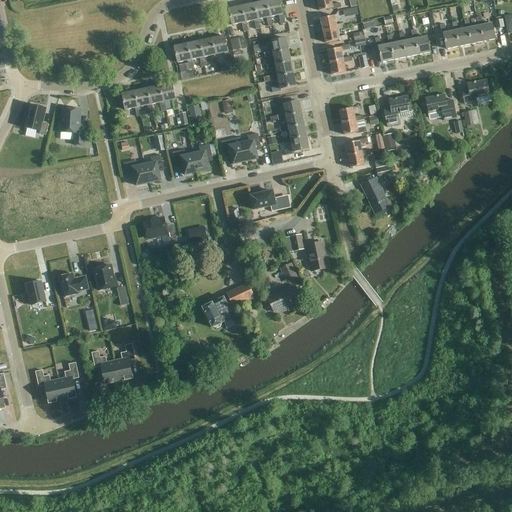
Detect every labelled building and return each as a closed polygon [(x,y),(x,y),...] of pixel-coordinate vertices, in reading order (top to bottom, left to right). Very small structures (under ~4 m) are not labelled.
[(279,0),(272,0),(266,1),(270,17),(271,17),(279,15),(281,25),(286,24),(284,14),(282,14),(279,0)] [(333,5),(331,0),(317,0),(320,11),(333,8),(333,10),(342,8),(341,3),(333,5)] [(266,1),(254,4),(258,20),(259,20),(266,18),(268,27),(273,26),(271,17),(270,17),(266,1)] [(254,4),(242,6),(245,23),(247,22),(254,21),(256,30),(261,29),(259,20),(258,20),(254,4)] [(242,6),(229,9),(232,25),(242,23),(244,32),(249,31),(247,22),(245,23),(242,6)] [(348,10),(349,18),(359,16),(358,8),(348,10)] [(346,28),(345,26),(345,23),(337,25),(335,16),(321,19),(323,31),(337,28),(337,30),(346,28)] [(391,16),(384,18),(385,24),(393,23),(391,16)] [(483,26),(481,17),(476,18),(478,27),(479,26),(483,42),(496,40),(493,24),(483,26)] [(372,30),(383,28),(381,20),(370,22),(372,30)] [(469,20),(464,21),(466,29),(468,29),(471,45),(483,42),(479,26),(478,27),(471,28),(469,20)] [(457,22),(452,23),(454,32),(456,31),(459,47),(471,45),(468,29),(466,29),(459,31),(457,22)] [(445,24),(440,25),(442,35),(443,34),(446,49),(459,47),(456,31),(454,32),(447,33),(445,24)] [(339,37),(337,30),(337,28),(323,31),(326,43),(339,40),(340,42),(348,40),(347,35),(339,37)] [(416,30),(412,31),(413,40),(415,39),(418,55),(432,53),(429,36),(418,38),(416,30)] [(353,34),(355,42),(365,40),(363,32),(353,34)] [(404,32),(400,33),(402,42),(403,42),(407,58),(418,55),(415,39),(413,40),(406,41),(404,32)] [(392,35),(387,36),(389,45),(391,44),(394,60),(407,58),(403,42),(402,42),(394,44),(392,35)] [(217,55),(217,56),(224,54),(226,62),(231,61),(229,51),(225,36),(212,39),(215,55),(217,55)] [(273,54),(289,51),(286,38),(270,42),(272,51),(264,53),(265,58),(274,56),(273,54)] [(380,38),(375,39),(377,48),(378,47),(381,63),(394,60),(391,44),(389,45),(382,46),(380,38)] [(219,64),(217,56),(217,55),(215,55),(212,39),(199,42),(203,58),(205,58),(212,56),(214,65),(216,74),(220,73),(218,64),(219,64)] [(238,39),(230,40),(232,52),(240,50),(238,39)] [(199,42),(187,44),(191,61),(192,60),(200,59),(202,67),(206,66),(205,58),(203,58),(199,42)] [(187,44),(174,47),(178,63),(187,61),(189,70),(194,69),(192,60),(191,61),(187,44)] [(344,60),(343,58),(342,51),(350,50),(349,45),(341,47),(341,48),(327,51),(330,63),(344,60)] [(276,66),(291,63),(289,51),(273,54),(274,56),(275,63),(267,65),(268,70),(276,68),(276,66)] [(358,58),(361,69),(369,67),(366,56),(358,58)] [(352,61),(351,57),(343,58),(344,60),(330,63),(332,75),(346,72),(344,63),(352,61)] [(278,75),(269,77),(270,81),(279,80),(278,78),(294,74),(291,63),(276,66),(276,68),(278,75)] [(192,70),(180,73),(182,80),(194,77),(192,70)] [(278,78),(279,80),(280,87),(272,89),(273,93),(281,91),(281,90),(297,87),(294,74),(278,78)] [(469,90),(462,92),(465,105),(478,102),(477,99),(491,96),(487,79),(467,83),(469,90)] [(173,83),(160,86),(163,102),(164,102),(172,101),(174,109),(179,108),(177,99),(176,99),(173,83)] [(160,86),(148,89),(151,105),(152,105),(160,103),(163,119),(167,118),(166,111),(164,102),(163,102),(160,86)] [(148,89),(135,91),(139,108),(140,107),(147,106),(149,115),(154,113),(152,105),(151,105),(148,89)] [(142,116),(140,107),(139,108),(135,91),(122,94),(125,110),(135,108),(137,117),(142,116)] [(446,94),(426,98),(429,115),(442,112),(444,122),(457,119),(453,100),(447,101),(446,94)] [(401,124),(399,118),(399,115),(412,112),(409,95),(389,100),(390,107),(383,108),(387,127),(401,124)] [(225,110),(232,108),(230,100),(223,102),(225,110)] [(270,117),(271,121),(278,120),(278,121),(287,119),(286,117),(302,113),(299,101),(284,104),(286,114),(278,116),(270,117)] [(32,105),(26,128),(40,131),(40,134),(46,135),(48,124),(43,122),(46,108),(32,105)] [(190,118),(201,116),(199,106),(188,108),(190,118)] [(369,107),(370,116),(377,114),(375,106),(369,107)] [(79,131),(81,110),(64,108),(62,122),(60,122),(60,132),(75,133),(74,145),(84,146),(85,132),(79,131)] [(353,108),(339,111),(342,123),(356,120),(356,122),(364,120),(364,118),(363,115),(355,117),(353,108)] [(477,124),(474,111),(465,112),(468,125),(477,124)] [(185,112),(180,114),(181,118),(182,125),(188,124),(185,112)] [(289,129),(305,125),(302,113),(286,117),(287,119),(288,126),(280,128),(281,132),(289,131),(289,129)] [(356,120),(342,123),(345,135),(358,133),(358,134),(367,132),(365,127),(366,127),(364,120),(356,122),(356,120)] [(456,134),(463,133),(461,121),(453,122),(456,134)] [(291,140),(307,137),(305,125),(289,129),(289,131),(291,138),(282,139),(283,144),(292,142),(291,140)] [(393,133),(384,136),(387,150),(389,149),(388,145),(395,143),(393,133)] [(245,162),(258,159),(255,149),(261,148),(258,134),(247,137),(249,142),(241,144),(245,162)] [(162,136),(153,138),(155,146),(163,144),(162,136)] [(274,137),(267,139),(268,147),(275,145),(274,137)] [(291,140),(292,142),(293,149),(285,151),(286,156),(295,154),(294,153),(310,150),(307,137),(291,140)] [(240,138),(221,142),(225,158),(231,157),(233,165),(245,162),(241,144),(240,138)] [(362,152),(361,145),(369,143),(368,138),(360,140),(360,141),(346,144),(348,156),(362,153),(362,152)] [(128,143),(121,144),(123,151),(130,149),(128,143)] [(197,173),(209,170),(207,159),(212,158),(209,145),(199,147),(200,153),(193,155),(197,173)] [(186,156),(185,151),(185,150),(172,153),(175,166),(182,165),(185,175),(197,173),(193,155),(186,156)] [(371,155),(371,152),(370,150),(362,152),(362,153),(348,156),(351,169),(365,166),(363,156),(371,155)] [(281,151),(271,153),(273,164),(283,162),(281,151)] [(148,183),(161,181),(158,170),(164,169),(161,156),(150,158),(152,164),(144,165),(148,183)] [(137,167),(136,161),(124,164),(127,177),(134,175),(136,186),(148,183),(144,165),(137,167)] [(375,164),(376,169),(388,166),(387,161),(375,164)] [(376,170),(378,178),(390,175),(388,167),(376,170)] [(400,172),(397,173),(402,182),(405,180),(400,172)] [(390,207),(376,179),(361,186),(375,215),(390,207)] [(274,199),(273,192),(251,196),(253,210),(270,206),(272,212),(284,210),(281,197),(274,199)] [(233,227),(241,225),(239,217),(230,219),(233,227)] [(164,219),(157,220),(157,219),(150,220),(150,222),(144,223),(144,225),(143,227),(144,231),(146,232),(147,239),(167,234),(164,219)] [(205,231),(189,235),(191,244),(207,240),(205,231)] [(304,250),(301,235),(288,238),(292,252),(304,250)] [(312,271),(328,268),(323,243),(307,246),(312,271)] [(299,277),(293,263),(282,268),(286,277),(288,276),(291,281),(299,277)] [(113,278),(110,265),(95,269),(99,290),(117,286),(115,277),(113,278)] [(74,279),(73,274),(59,277),(64,297),(78,294),(77,292),(89,289),(86,276),(74,279)] [(41,281),(27,285),(32,305),(46,302),(44,295),(41,281)] [(248,284),(227,294),(233,308),(255,297),(248,284)] [(275,312),(302,300),(295,286),(268,298),(275,312)] [(121,306),(129,304),(127,297),(119,298),(121,306)] [(224,298),(203,308),(213,328),(234,318),(224,298)] [(93,311),(86,312),(90,331),(98,329),(93,311)] [(107,319),(101,320),(103,330),(117,327),(115,320),(107,322),(107,319)] [(25,341),(33,345),(35,340),(27,337),(25,341)] [(123,359),(115,361),(120,382),(133,379),(129,361),(136,359),(132,344),(125,346),(127,352),(121,353),(123,359)] [(120,382),(115,361),(107,363),(106,357),(100,358),(99,352),(92,353),(95,368),(102,367),(106,385),(120,382)] [(58,380),(63,400),(77,397),(73,379),(79,378),(76,363),(69,364),(70,371),(65,372),(66,378),(58,380)] [(44,377),(42,370),(35,372),(39,387),(45,385),(49,403),(63,400),(58,380),(51,381),(49,375),(44,377)]
